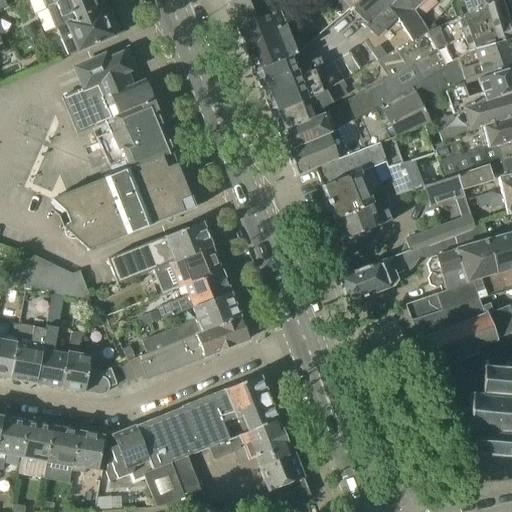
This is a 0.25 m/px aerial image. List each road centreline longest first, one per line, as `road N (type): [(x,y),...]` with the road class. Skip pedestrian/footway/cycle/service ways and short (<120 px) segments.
road 1 (secondary): [(305,338),(172,0)]
road 2 (residential): [(305,338),(115,407),(0,390)]
road 3 (secondary): [(373,511),(305,338)]
